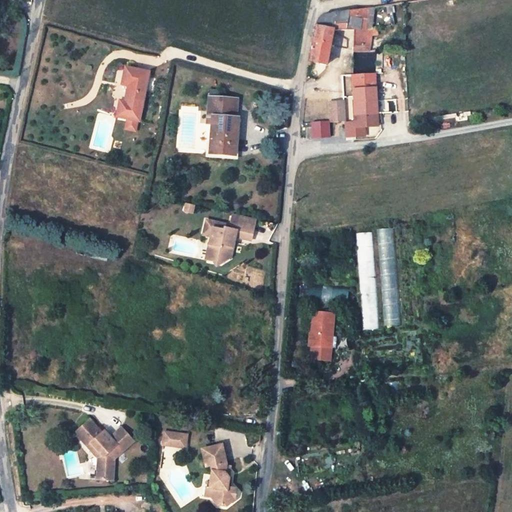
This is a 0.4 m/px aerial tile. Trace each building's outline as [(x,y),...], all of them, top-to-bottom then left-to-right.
[(310,53),(309,61),(326,64),(333,31),(353,31),(353,48),(354,48),(355,52),(364,51),(364,47),(369,47),(371,36),(371,30),(366,29),(368,15),(373,15),(374,8),(322,16),(315,25),(316,26),(310,53)] [(128,86),(125,102),(142,105),(149,72),(125,68),(122,85),(128,86)] [(378,74),(353,76),(355,129),(379,127),(378,74)] [(211,124),(209,154),(235,156),(238,118),(235,118),(237,99),(208,98),(206,124),(211,124)] [(330,100),(330,119),(344,119),(345,100),(330,100)] [(125,102),(119,102),(117,116),(126,118),(138,120),(139,121),(142,105),(125,102)] [(138,120),(126,118),(125,128),(136,130),(138,120)] [(211,237),(209,246),(215,247),(212,262),(221,264),(231,258),(234,244),(231,243),(233,237),(235,238),(251,241),(256,222),(233,217),(230,230),(225,229),(226,225),(207,221),(203,236),(211,237)] [(80,225),(78,236),(93,239),(95,229),(80,225)] [(401,326),(395,228),(377,230),(385,328),(401,326)] [(355,234),(363,331),(380,329),(372,232),(355,234)] [(209,246),(206,261),(212,262),(215,247),(209,246)] [(86,247),(84,255),(107,261),(109,253),(86,247)] [(352,288),(292,284),(291,300),(350,306),(352,288)] [(334,314),(312,312),(309,347),(311,347),(310,360),(330,361),(334,314)] [(219,370),(218,384),(232,385),(232,371),(219,370)] [(100,458),(100,464),(104,465),(112,467),(113,459),(132,442),(120,429),(109,438),(107,441),(102,439),(98,435),(100,433),(89,420),(74,432),(95,457),(100,458)] [(103,431),(100,433),(98,435),(102,439),(107,441),(109,438),(103,431)] [(175,435),(165,433),(162,446),(172,449),(175,435)] [(187,438),(175,435),(172,449),(184,451),(187,438)] [(214,473),(213,478),(211,488),(236,493),(237,489),(231,488),(233,477),(231,477),(226,474),(228,467),(223,445),(205,449),(209,466),(213,465),(214,473)] [(100,464),(100,465),(97,465),(95,480),(111,481),(112,467),(104,465),(100,464)] [(236,493),(211,488),(214,489),(213,497),(218,505),(227,506),(235,500),(236,493)]
